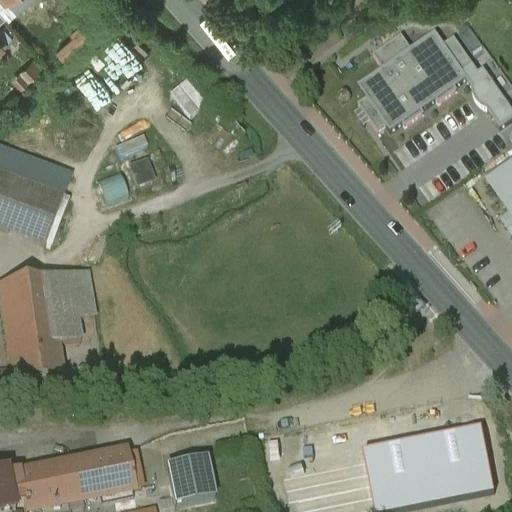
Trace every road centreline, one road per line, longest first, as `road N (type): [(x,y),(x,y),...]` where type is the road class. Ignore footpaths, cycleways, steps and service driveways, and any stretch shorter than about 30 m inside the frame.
road 1 (tertiary): [(491,352),(178,0)]
road 2 (residential): [(491,352),(352,411),(231,421)]
road 3 (residential): [(0,439),(231,421)]
